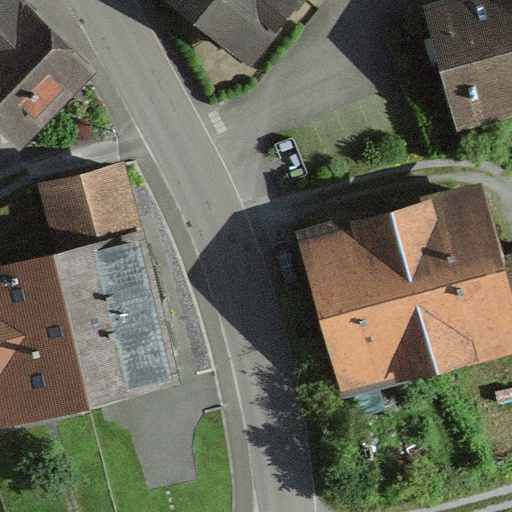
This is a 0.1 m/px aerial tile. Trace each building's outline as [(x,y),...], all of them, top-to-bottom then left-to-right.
[(0,0),(0,123),(17,140),(98,59),(36,0),(0,0)] [(179,0),(217,31),(248,56),(294,0),(179,0)] [(511,0),(426,0),(459,121),(511,106),(511,0)] [(42,243),(0,254),(0,414),(183,368),(168,308),(126,149),(24,175),(42,243)] [(483,166),(298,220),(328,322),(342,372),(463,337),(466,347),(511,333),(511,240),(505,243),(483,166)]
